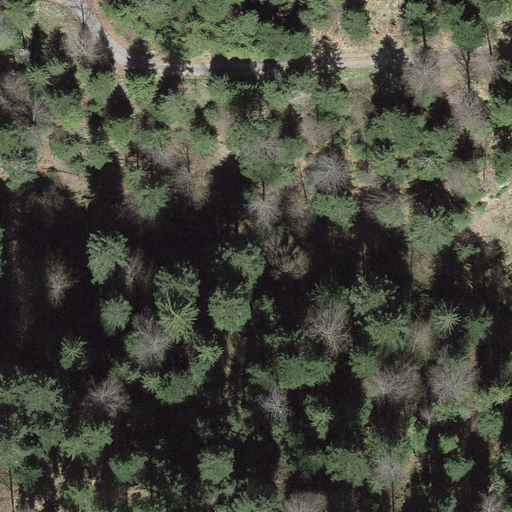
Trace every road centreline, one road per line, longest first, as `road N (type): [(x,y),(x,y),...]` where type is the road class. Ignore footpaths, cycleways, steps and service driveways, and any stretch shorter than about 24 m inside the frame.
road 1 (track): [(511,60),(144,67),(116,54),(75,0)]
road 2 (track): [(23,511),(72,489),(163,511)]
